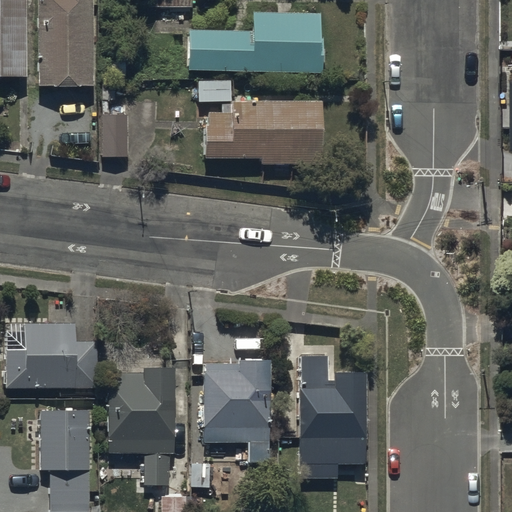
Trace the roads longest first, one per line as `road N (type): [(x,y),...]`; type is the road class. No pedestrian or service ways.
road 1 (residential): [(397,263),(0,217)]
road 2 (residential): [(397,263),(431,191),(434,0)]
road 3 (residential): [(445,511),(444,312),(429,280),(397,263)]
